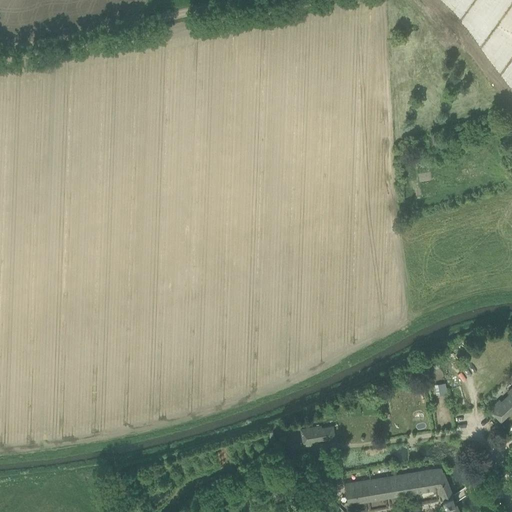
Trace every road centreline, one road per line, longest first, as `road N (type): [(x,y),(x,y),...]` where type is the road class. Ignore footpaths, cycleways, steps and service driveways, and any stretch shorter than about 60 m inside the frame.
road 1 (track): [(0,45),(79,41),(263,0)]
road 2 (track): [(360,445),(458,433),(500,456)]
